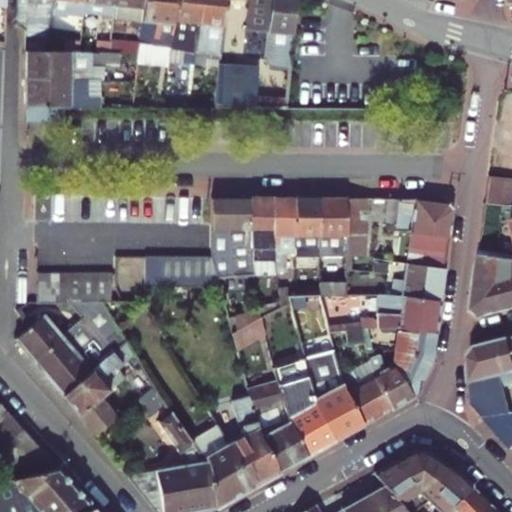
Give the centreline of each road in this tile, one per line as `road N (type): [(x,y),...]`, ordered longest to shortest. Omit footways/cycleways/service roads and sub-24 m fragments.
road 1 (residential): [(11,161),(473,167)]
road 2 (residential): [(440,425),(398,427),(247,511)]
road 3 (residential): [(5,369),(11,161)]
road 4 (tertiary): [(5,369),(130,511)]
road 5 (residential): [(473,167),(454,339)]
road 6 (residential): [(491,44),(473,167)]
road 7 (residential): [(378,0),(491,44)]
